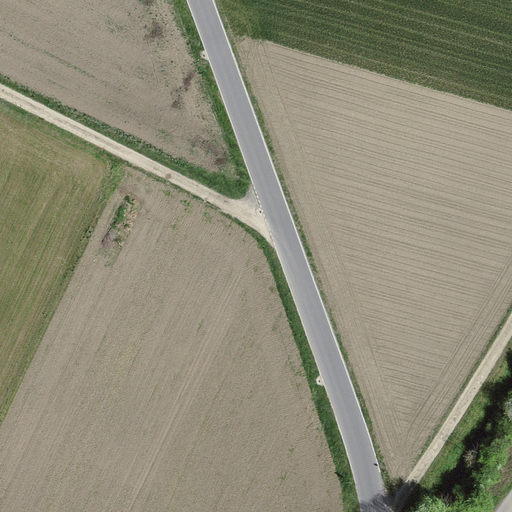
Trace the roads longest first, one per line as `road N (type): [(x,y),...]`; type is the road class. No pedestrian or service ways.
road 1 (tertiary): [(199,0),(349,416),(375,511)]
road 2 (track): [(0,97),(290,246)]
road 3 (track): [(387,511),(511,324)]
